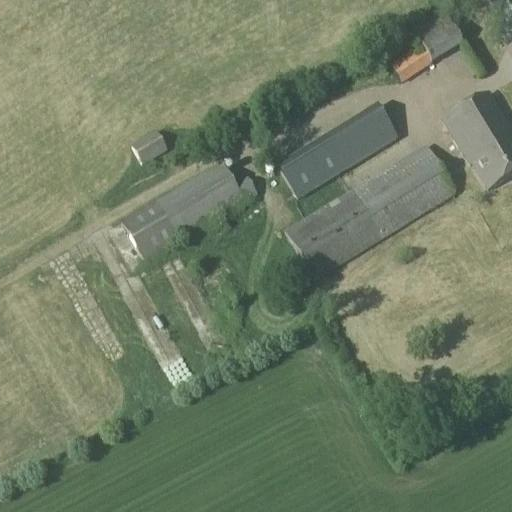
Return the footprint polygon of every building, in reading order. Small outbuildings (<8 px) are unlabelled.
[(441,14),(410,33),(419,48),(389,67),(401,87),(430,67),(462,47),(441,14)] [(511,132),(489,94),(442,123),(468,166),(471,164),(488,191),(511,176),(511,132)] [(296,203),(397,142),(376,108),(275,170),(296,203)] [(142,169),(165,155),(154,134),(130,148),(142,169)] [(313,283),(454,197),(424,147),(284,235),(313,283)] [(258,198),(247,181),(233,188),(219,165),(120,226),(142,264),(258,198)]
